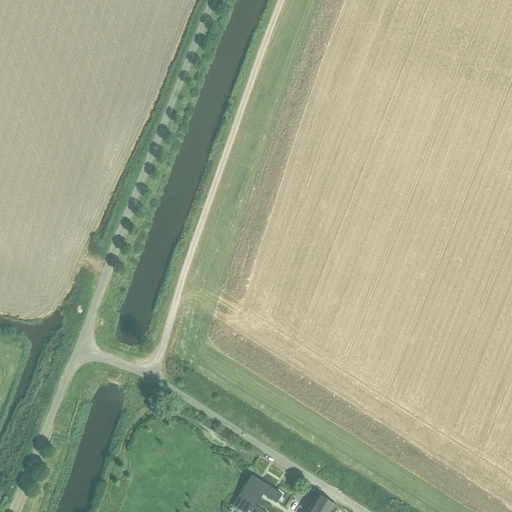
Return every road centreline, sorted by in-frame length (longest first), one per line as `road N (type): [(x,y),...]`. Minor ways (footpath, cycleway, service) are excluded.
road 1 (track): [(155,378),(281,0)]
road 2 (unclassified): [(79,349),(214,0)]
road 3 (unclassified): [(361,511),(155,378),(79,349)]
road 4 (unclassified): [(12,511),(79,349)]
